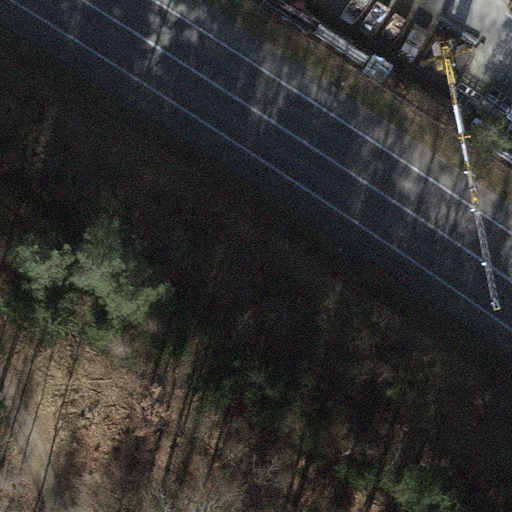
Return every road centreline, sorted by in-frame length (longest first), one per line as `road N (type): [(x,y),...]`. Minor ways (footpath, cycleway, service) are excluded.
road 1 (trunk): [(81,0),(511,278)]
road 2 (track): [(57,511),(0,370)]
